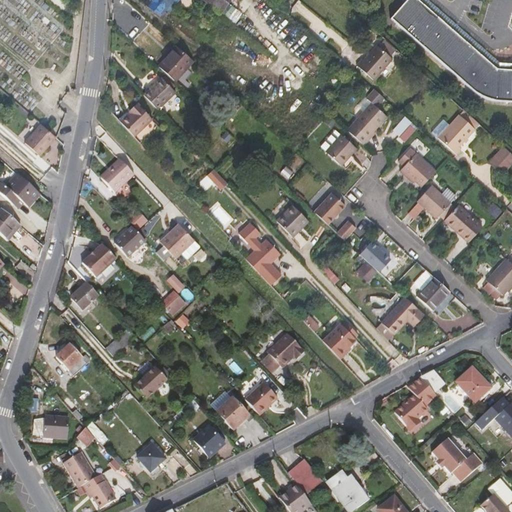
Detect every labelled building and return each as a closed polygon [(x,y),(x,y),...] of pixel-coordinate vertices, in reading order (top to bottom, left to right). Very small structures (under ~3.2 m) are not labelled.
[(177,0),(149,0),(146,5),(162,18),(173,4),(174,5),(177,0)] [(208,12),(212,7),(202,0),(198,0),(197,2),(208,12)] [(202,0),(212,7),(220,14),(231,0),(202,0)] [(274,4),(271,3),(268,0),(258,13),(264,17),(274,4)] [(418,0),(406,0),(390,19),(473,91),(477,94),(482,97),(487,99),(493,101),(495,101),(511,102),(511,70),(498,69),(496,69),(494,67),(418,0)] [(288,16),(282,12),(279,16),(284,20),(288,16)] [(194,61),(176,45),(158,66),(175,82),(194,61)] [(393,59),(377,45),(364,60),(362,59),(356,66),(373,81),(393,59)] [(348,76),(353,71),(339,58),(338,58),(333,63),(348,76)] [(162,77),(143,94),(158,110),(177,92),(162,77)] [(372,103),(376,107),(383,98),(374,90),(367,98),(372,103)] [(131,114),(139,106),(137,103),(129,112),(130,113),(131,114)] [(372,103),(347,131),(364,146),(376,132),(374,131),(387,117),(376,107),(372,103)] [(130,113),(120,122),(134,137),(153,120),(139,106),(131,114),(130,113)] [(479,125),(463,111),(460,115),(476,129),(479,125)] [(476,129),(460,115),(459,114),(438,138),(456,155),(462,149),(460,147),(476,129)] [(330,117),(325,123),(330,128),(336,122),(330,117)] [(56,138),(40,124),(24,143),(40,156),(56,138)] [(414,130),(409,125),(398,137),(404,142),(414,130)] [(227,142),(231,138),(225,133),(221,137),(227,142)] [(350,155),(351,156),(356,149),(341,135),(331,146),(325,152),(340,165),(350,155)] [(325,152),(331,146),(325,141),(319,147),(325,152)] [(244,148),(239,143),(234,148),(239,153),(244,148)] [(488,163),(495,169),(510,153),(503,147),(488,163)] [(421,188),(436,171),(416,153),(410,148),(398,162),(403,167),(399,171),(404,177),(406,175),(414,182),(421,188)] [(196,151),(193,154),(198,160),(202,157),(196,151)] [(511,154),(510,153),(495,169),(502,176),(511,164),(511,154)] [(354,159),(351,156),(350,155),(340,165),(342,167),(345,169),(354,159)] [(134,175),(119,159),(112,166),(113,166),(100,178),(115,194),(134,175)] [(227,184),(214,169),(207,175),(221,190),(227,184)] [(29,209),(40,195),(17,174),(5,188),(1,183),(0,184),(0,194),(14,206),(19,200),(29,209)] [(406,175),(404,177),(412,184),(414,182),(406,175)] [(204,178),(198,184),(202,188),(208,182),(204,178)] [(445,220),(456,208),(450,203),(451,202),(456,197),(447,188),(442,194),(431,185),(416,201),(418,202),(424,208),(436,219),(439,216),(445,221),(445,220)] [(333,196),(316,215),(329,228),(347,209),(333,196)] [(414,219),(424,208),(418,202),(408,213),(414,219)] [(502,212),(492,203),(487,208),(497,217),(502,212)] [(309,221),(292,205),(276,221),(292,238),(309,221)] [(483,227),(459,205),(456,208),(445,220),(456,230),(469,242),(483,227)] [(21,226),(1,209),(0,210),(0,234),(8,242),(21,226)] [(139,213),(130,222),(136,228),(145,219),(139,213)] [(455,232),(456,230),(445,220),(445,221),(444,222),(455,232)] [(245,259),(270,286),(281,276),(270,264),(280,254),(266,240),(261,245),(255,238),(261,233),(251,223),(239,234),(255,251),(245,259)] [(349,223),(338,235),(345,242),(357,230),(349,223)] [(167,238),(180,226),(178,224),(165,237),(167,238)] [(156,252),(164,261),(171,254),(175,259),(194,241),(180,226),(167,238),(165,237),(160,242),(163,246),(156,252)] [(133,228),(132,227),(114,243),(127,259),(146,242),(134,229),(133,228)] [(102,244),(102,245),(116,260),(102,244)] [(116,260),(102,245),(81,264),(96,279),(116,260)] [(511,263),(506,258),(486,281),(488,283),(484,288),(495,298),(499,293),(503,296),(508,290),(509,291),(511,287),(511,263)] [(366,261),(357,271),(368,282),(377,272),(366,261)] [(98,279),(103,284),(117,269),(112,264),(98,279)] [(324,264),(319,269),(333,284),(338,279),(324,264)] [(445,298),(450,292),(434,278),(426,271),(414,284),(422,291),(417,296),(433,311),(445,298)] [(99,296),(86,282),(69,297),(82,312),(99,296)] [(174,291),(170,295),(182,308),(186,304),(174,291)] [(451,304),(456,298),(450,292),(445,298),(451,304)] [(182,308),(170,295),(161,303),(173,316),(182,308)] [(414,327),(425,315),(405,297),(381,323),(394,335),(407,321),(414,327)] [(211,310),(216,316),(223,309),(218,303),(211,310)] [(355,338),(358,335),(345,321),(342,324),(355,338)] [(173,328),(168,322),(163,327),(168,333),(173,328)] [(389,341),(394,335),(381,323),(376,328),(389,341)] [(355,338),(342,324),(341,324),(323,341),(339,359),(347,351),(345,349),(349,345),(356,339),(355,338)] [(129,329),(107,349),(114,357),(136,337),(129,329)] [(267,353),(269,355),(280,367),(281,368),(293,357),(296,360),(305,352),(301,348),(287,334),(267,353)] [(82,359),(69,345),(55,358),(69,372),(74,377),(87,364),(91,360),(86,355),(82,359)] [(280,367),(269,355),(261,362),(273,374),(280,367)] [(224,362),(237,377),(244,371),(231,357),(224,362)] [(166,370),(164,367),(159,372),(155,367),(134,387),(146,400),(167,381),(167,380),(171,376),(166,370)] [(472,367),(470,370),(488,389),(491,387),(472,367)] [(166,370),(171,376),(172,376),(175,373),(169,368),(166,370)] [(488,389),(470,370),(456,383),(474,403),(488,389)] [(431,372),(419,378),(420,378),(434,394),(438,390),(444,385),(431,372)] [(38,377),(34,381),(39,387),(43,382),(38,377)] [(434,394),(420,378),(408,389),(414,395),(394,413),(407,429),(418,419),(439,400),(436,396),(434,394)] [(244,400),(259,416),(278,399),(263,383),(244,400)] [(68,397),(62,402),(73,414),(76,410),(79,408),(68,397)] [(249,417),(232,398),(216,413),(233,431),(249,417)] [(199,407),(194,401),(186,409),(191,415),(199,407)] [(511,404),(511,403),(494,418),(511,437),(511,439),(507,444),(511,448),(511,404)] [(73,414),(79,421),(82,417),(76,410),(73,414)] [(183,417),(180,414),(174,420),(177,423),(183,417)] [(69,418),(45,416),(45,421),(35,421),(34,435),(44,436),(44,438),(67,440),(69,418)] [(471,422),(466,417),(460,423),(465,428),(471,422)] [(418,419),(407,429),(409,431),(420,422),(418,419)] [(86,429),(93,436),(101,446),(107,440),(96,427),(92,423),(85,428),(86,429)] [(209,428),(194,440),(209,458),(224,445),(209,428)] [(86,429),(77,438),(84,445),(93,436),(86,429)] [(444,468),(443,468),(450,475),(452,473),(460,483),(482,464),(473,454),(465,461),(447,439),(431,453),(437,460),(444,468)] [(136,458),(150,473),(165,459),(152,444),(136,458)] [(63,464),(78,489),(82,487),(97,478),(81,453),(63,464)] [(108,465),(115,473),(120,468),(113,460),(108,465)] [(304,460),(287,474),(294,483),(304,496),(321,482),(304,460)] [(440,471),(443,468),(437,460),(434,463),(440,471)] [(354,489),(346,478),(342,473),(328,484),(349,511),(367,499),(358,487),(354,489)] [(350,476),(346,478),(354,489),(358,487),(350,476)] [(97,478),(82,487),(86,493),(89,491),(92,498),(99,510),(116,500),(105,481),(100,484),(97,478)] [(507,511),(504,508),(511,501),(511,494),(499,480),(487,490),(492,496),(480,507),(484,511),(507,511)] [(304,496),(294,483),(288,488),(289,490),(284,493),(278,498),(287,511),(302,511),(311,506),(304,496)] [(405,511),(394,497),(376,510),(377,511),(405,511)]
